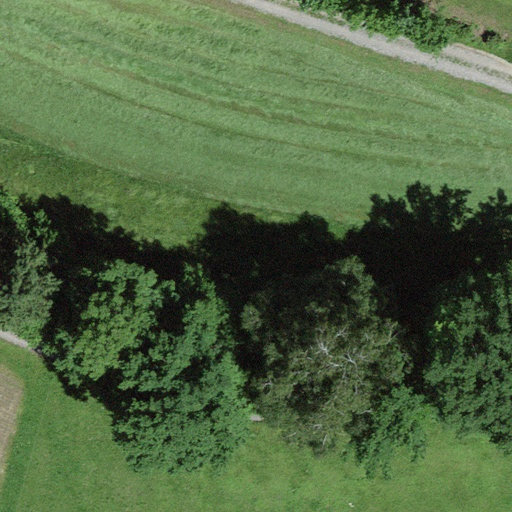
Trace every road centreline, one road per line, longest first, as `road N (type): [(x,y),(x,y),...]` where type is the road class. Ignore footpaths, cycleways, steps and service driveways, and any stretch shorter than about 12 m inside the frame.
road 1 (unclassified): [(0,324),(135,384),(234,409),(324,409),(511,384)]
road 2 (track): [(511,82),(250,0)]
